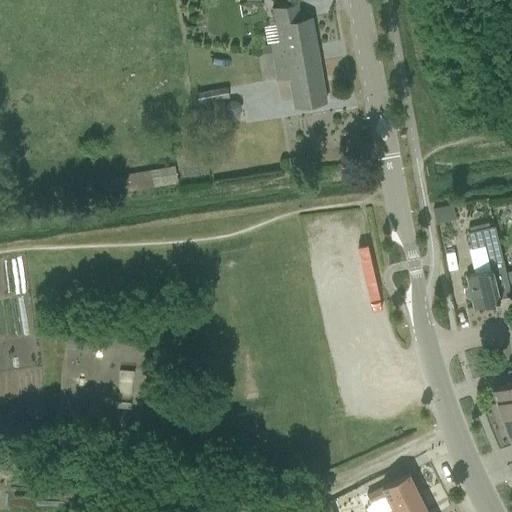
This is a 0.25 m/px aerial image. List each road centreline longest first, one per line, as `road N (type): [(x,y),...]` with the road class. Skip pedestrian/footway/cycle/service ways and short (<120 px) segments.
road 1 (tertiary): [(426,354),(359,0)]
road 2 (tertiary): [(487,511),(426,354)]
